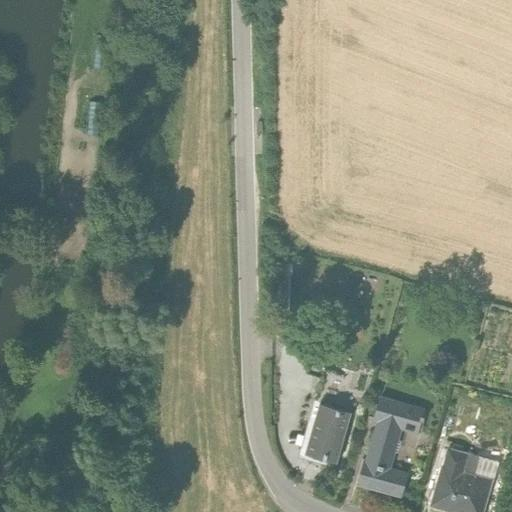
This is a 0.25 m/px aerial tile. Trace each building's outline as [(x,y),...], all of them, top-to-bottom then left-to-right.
[(307,342),(285,335),(275,368),(297,375),(307,342)] [(331,369),(330,391),(347,392),(348,369),(331,369)] [(377,388),(352,474),(401,488),(408,464),(390,458),(401,421),(415,425),(422,401),(377,388)] [(301,447),(334,456),(348,407),(315,397),(301,447)] [(428,494),(480,510),(492,470),(462,461),(468,442),(446,435),(428,494)]
